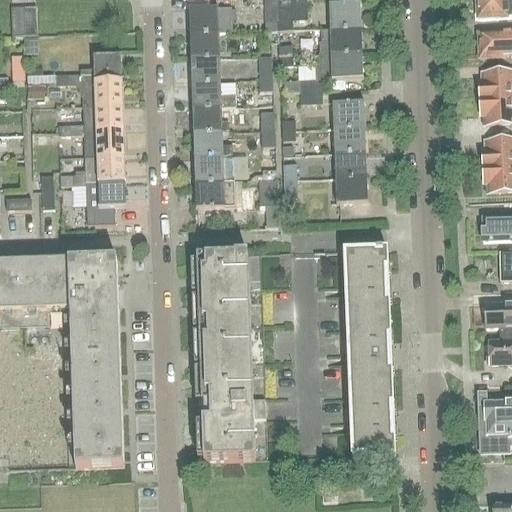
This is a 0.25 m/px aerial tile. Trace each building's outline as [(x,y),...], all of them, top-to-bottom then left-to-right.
[(511,4),(507,5),(506,0),(476,0),(477,22),(511,19),(511,4)] [(277,4),(278,25),(278,35),(307,34),(306,3),(277,4)] [(278,35),(278,25),(277,4),(264,4),(266,36),(278,35)] [(329,8),(330,33),(361,32),(361,7),(329,8)] [(24,10),(11,11),(12,40),(25,39),(24,10)] [(24,10),(25,39),(37,39),(36,10),(24,10)] [(219,37),(226,37),(232,37),(231,11),(189,12),(190,38),(219,37)] [(321,33),(321,45),(319,45),(319,59),(349,58),(362,58),(361,32),(330,33),(321,33)] [(511,60),(511,35),(479,37),(480,62),(511,60)] [(190,38),(191,63),(220,62),(219,37),(190,38)] [(279,60),(293,59),(292,49),(279,50),(279,60)] [(314,61),(315,84),(285,85),(285,97),(300,96),(322,96),(322,85),(363,83),(362,58),(349,58),(319,59),(314,61)] [(70,90),(82,89),(122,88),(121,59),(94,60),(94,73),(80,74),(80,79),(70,79),(70,90)] [(293,70),(293,59),(279,60),(280,71),(293,70)] [(272,60),(258,61),(259,75),(272,74),(272,60)] [(191,63),(192,88),(221,87),(220,62),(191,63)] [(24,72),(12,72),(12,85),(24,85),(24,72)] [(43,73),(27,73),(27,87),(43,87),(43,73)] [(259,85),(273,85),(272,74),(259,75),(259,85)] [(480,103),(511,101),(511,75),(480,77),(481,85),(479,86),(480,103)] [(70,90),(70,79),(57,79),(57,90),(70,90)] [(270,96),(273,95),(273,85),(259,85),(260,96),(270,96)] [(193,113),(222,112),(236,111),(235,99),(221,99),(221,87),(192,88),(193,113)] [(122,88),(82,89),(83,112),(123,111),(122,88)] [(43,90),(28,90),(28,103),(44,102),(43,90)] [(323,108),(322,96),(300,96),(300,109),(323,108)] [(511,101),(480,103),(481,120),(482,120),(483,129),(511,127),(511,101)] [(333,133),(365,132),(364,106),(332,107),(333,133)] [(124,138),(123,111),(83,112),(83,129),(71,129),(72,140),(84,140),(124,138)] [(222,126),(222,112),(193,113),(193,138),(223,137),(229,136),(229,126),(222,126)] [(274,116),(260,116),(261,135),(274,135),(274,116)] [(282,125),(282,135),(295,134),(295,124),(282,125)] [(72,140),(71,129),(58,130),(59,141),(72,140)] [(365,132),(333,133),(334,158),(366,157),(365,132)] [(295,134),(282,135),(282,145),(296,145),(295,134)] [(274,135),(261,135),(262,151),(275,151),(274,135)] [(193,138),(194,163),(233,161),(233,149),(223,150),(223,137),(193,138)] [(85,162),(124,160),(124,138),(84,140),(85,162)] [(482,153),(483,171),(511,169),(511,143),(483,144),(484,153),(482,153)] [(293,149),(283,149),(283,158),(293,158),(293,149)] [(366,157),(334,158),(335,183),(367,182),(366,157)] [(124,160),(85,162),(85,179),(73,180),(73,190),(85,190),(125,188),(124,160)] [(194,163),(195,188),(234,186),(233,161),(194,163)] [(283,169),(284,179),(297,178),(296,168),(283,169)] [(511,169),(483,171),(484,188),(486,188),(486,197),(511,195),(511,169)] [(263,184),(276,184),(276,174),(263,174),(263,184)] [(297,178),(284,179),(285,202),(298,202),(297,178)] [(53,180),(41,180),(43,214),(55,214),(53,180)] [(73,190),(73,180),(60,180),(60,191),(73,190)] [(367,182),(335,183),(336,208),(368,207),(367,182)] [(276,184),(263,184),(258,185),(260,211),(265,211),(277,210),(276,184)] [(235,212),(234,186),(195,188),(196,213),(235,212)] [(126,212),(125,188),(85,190),(87,229),(115,228),(114,212),(126,212)] [(32,215),(32,203),(6,204),(7,216),(32,215)] [(277,210),(265,211),(267,233),(278,232),(277,210)] [(298,210),(288,210),(289,220),(298,220),(298,210)] [(511,220),(482,222),(482,229),(483,246),(511,244),(511,220)] [(390,323),(387,254),(344,256),(347,325),(390,323)] [(511,255),(499,256),(500,286),(511,285),(511,255)] [(202,425),(204,466),(255,465),(248,259),(197,261),(202,425)] [(0,267),(0,315),(67,314),(73,472),(124,470),(117,263),(0,267)] [(499,332),(511,331),(511,307),(485,308),(486,333),(499,332)] [(390,323),(347,325),(349,393),(393,392),(391,345),(390,323)] [(511,331),(499,332),(500,344),(488,344),(489,370),(507,369),(510,372),(511,371),(511,331)] [(393,392),(349,393),(352,462),(395,460),(393,413),(393,392)] [(511,405),(484,407),(485,426),(486,426),(487,452),(511,450),(511,405)] [(337,495),(322,495),(323,507),(337,506),(337,495)]
